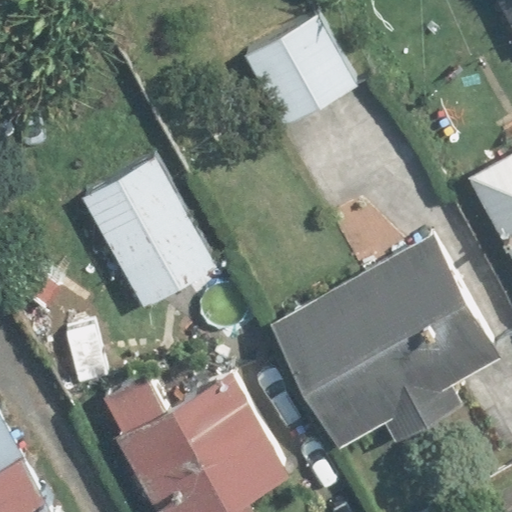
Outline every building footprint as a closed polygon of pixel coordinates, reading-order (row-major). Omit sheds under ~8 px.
[(320,6),(249,48),(290,120),(362,78),(320,6)] [(511,144),(473,166),(511,236),(511,144)] [(155,145),(82,187),(147,301),(220,259),(155,145)] [(345,435),(389,411),(402,434),(470,396),(457,373),(506,346),(437,221),(276,310),(345,435)] [(151,362),(104,388),(172,511),(250,511),(258,508),(247,489),(295,463),(237,358),(169,396),(151,362)] [(63,511),(0,390),(0,511),(63,511)]
